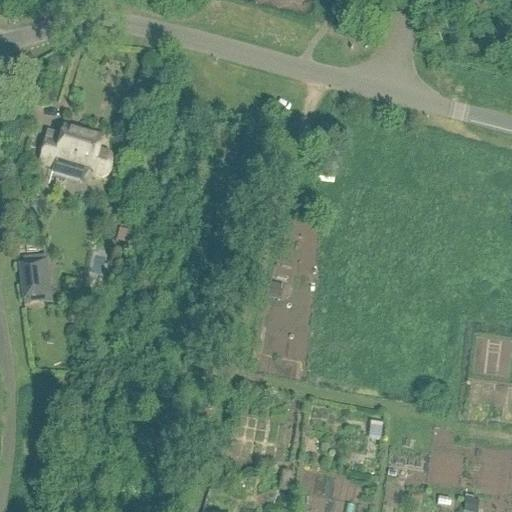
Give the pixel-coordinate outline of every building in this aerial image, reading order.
[(362,107),(344,186),(374,193),(393,115),(362,107)] [(414,119),(394,197),(425,205),(445,126),(414,119)] [(467,129),(446,211),(476,219),(497,138),(467,129)] [(101,157),(94,163),(101,141),(64,130),(45,143),(38,166),(53,170),(55,162),(92,172),(95,179),(101,181),(107,178),(111,164),(108,159),(101,157)] [(338,183),(344,154),(331,151),(325,181),(338,183)] [(511,160),(496,223),(511,227),(511,160)] [(126,245),(129,234),(117,231),(114,242),(126,245)] [(49,304),(45,263),(17,266),(22,307),(29,306),(38,305),(49,304)] [(408,467),(426,469),(428,453),(411,450),(408,467)]
